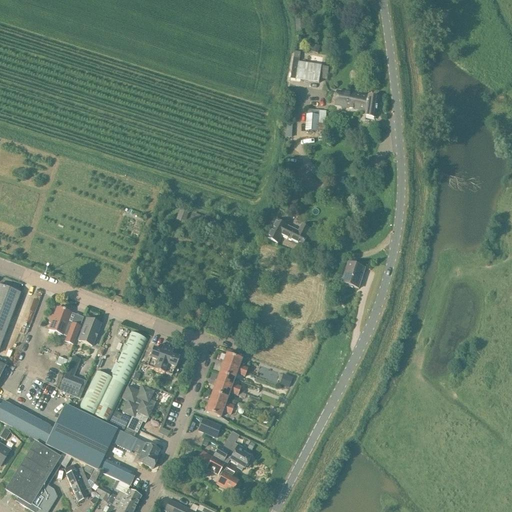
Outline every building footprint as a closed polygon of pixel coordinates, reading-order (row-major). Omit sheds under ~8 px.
[(309,82),(319,84),(320,79),(322,67),(299,63),(300,60),(294,59),(291,79),(309,82)] [(322,67),(320,79),(327,81),(329,68),(322,67)] [(335,106),(366,111),(367,111),(369,98),(337,92),(335,106)] [(367,111),(366,111),(365,117),(375,119),(378,99),(369,98),(367,111)] [(318,131),(319,111),(307,111),(306,131),(318,131)] [(293,197),(290,203),(296,206),(298,200),(293,197)] [(180,209),(175,220),(184,224),(188,213),(180,209)] [(193,214),(190,221),(202,225),(205,218),(193,214)] [(306,236),(310,229),(302,225),(298,232),(287,227),(287,226),(276,221),(267,239),(278,244),(282,236),(303,246),(307,237),(306,236)] [(366,269),(348,263),(342,285),(359,290),(366,269)] [(0,346),(20,294),(0,286),(0,346)] [(73,345),(80,327),(71,324),(71,325),(67,323),(70,313),(56,308),(53,316),(51,316),(49,323),(51,323),(48,330),(62,335),(63,335),(67,337),(65,342),(73,345)] [(211,316),(205,331),(219,336),(225,321),(211,316)] [(87,319),(78,341),(92,347),(100,324),(87,319)] [(245,338),(248,329),(243,327),(239,336),(245,338)] [(96,372),(81,402),(78,409),(108,423),(148,341),(131,333),(109,378),(96,372)] [(161,352),(153,349),(149,359),(150,360),(147,367),(154,370),(153,371),(164,375),(164,374),(171,377),(174,369),(175,369),(179,359),(171,356),(173,351),(163,347),(161,352)] [(226,355),(222,365),(246,373),(247,370),(239,367),(241,361),(226,355)] [(80,399),(87,382),(74,377),(81,360),(73,357),(59,391),(80,399)] [(59,358),(56,364),(64,367),(67,361),(59,358)] [(244,378),(246,373),(222,365),(219,374),(234,380),(236,375),(244,378)] [(215,384),(239,392),(240,391),(240,389),(232,386),(234,380),(219,374),(215,384)] [(284,375),(280,385),(289,388),(292,378),(284,375)] [(238,396),(239,392),(215,384),(212,393),(227,399),(229,394),(237,397),(238,396)] [(126,429),(134,433),(137,434),(145,417),(148,419),(153,407),(148,404),(153,393),(141,387),(139,393),(127,387),(122,399),(127,402),(122,413),(131,418),(129,423),(127,423),(128,422),(114,415),(110,423),(124,430),(126,425),(128,426),(126,429)] [(208,403),(232,411),(233,407),(225,404),(227,399),(212,393),(208,403)] [(54,429),(3,402),(0,408),(0,422),(37,442),(40,444),(46,446),(45,446),(87,467),(94,470),(119,482),(123,484),(129,487),(130,487),(134,478),(101,462),(110,443),(131,453),(135,446),(137,441),(131,438),(134,433),(126,429),(123,434),(65,406),(54,429)] [(230,415),(232,411),(208,403),(205,413),(220,418),(222,412),(230,415)] [(202,420),(197,431),(199,432),(215,438),(219,427),(202,420)] [(160,428),(158,433),(167,437),(169,433),(160,428)] [(159,451),(137,441),(135,446),(139,448),(138,448),(141,449),(140,451),(142,453),(137,462),(152,470),(157,459),(156,458),(159,451)] [(233,444),(233,445),(226,441),(221,449),(219,447),(213,457),(227,465),(230,461),(238,466),(236,469),(241,472),(243,469),(244,470),(244,469),(246,470),(249,464),(247,463),(250,458),(243,454),(245,451),(233,444)] [(0,445),(0,467),(10,451),(0,445)] [(20,503),(19,505),(30,511),(48,511),(57,498),(53,490),(47,487),(60,466),(56,463),(58,459),(35,445),(6,491),(18,499),(16,501),(20,503)] [(202,452),(198,459),(203,462),(209,465),(206,470),(220,478),(216,486),(231,494),(238,482),(232,479),(235,474),(226,469),(227,467),(213,458),(207,455),(202,452)] [(73,466),(64,470),(66,476),(72,490),(87,483),(81,469),(75,472),(73,466)] [(85,467),(83,470),(84,473),(90,476),(92,471),(85,467)] [(94,472),(89,482),(94,485),(99,474),(94,472)] [(119,482),(115,490),(120,492),(117,497),(136,507),(141,498),(127,491),(129,487),(123,484),(119,482)] [(90,489),(87,483),(72,490),(78,503),(87,499),(86,496),(91,493),(90,489)] [(98,488),(96,493),(101,496),(102,496),(104,491),(98,488)] [(101,496),(99,499),(105,503),(110,494),(104,491),(102,496),(101,496)] [(110,494),(105,503),(110,505),(112,506),(115,508),(117,509),(123,511),(133,511),(136,507),(117,497),(110,494)] [(211,511),(199,506),(198,508),(192,505),(189,510),(169,501),(164,511),(165,511),(211,511)]
